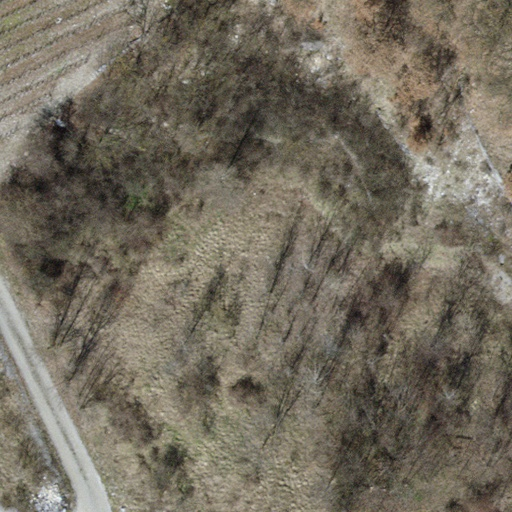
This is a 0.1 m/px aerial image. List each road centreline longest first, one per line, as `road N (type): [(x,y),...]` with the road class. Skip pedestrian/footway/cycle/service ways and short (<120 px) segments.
road 1 (primary): [(0,505),(111,445),(511,293)]
road 2 (track): [(0,310),(59,422),(92,511)]
